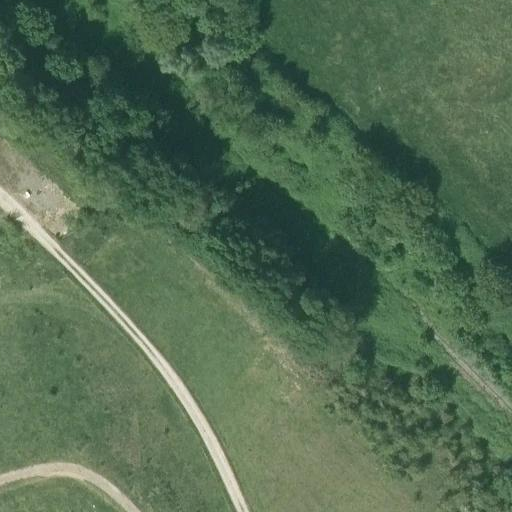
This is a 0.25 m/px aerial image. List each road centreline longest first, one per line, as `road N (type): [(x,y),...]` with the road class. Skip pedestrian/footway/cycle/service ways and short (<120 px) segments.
road 1 (track): [(246,511),(180,391),(113,310),(0,199)]
road 2 (track): [(124,511),(111,494),(72,473),(32,472),(0,483)]
